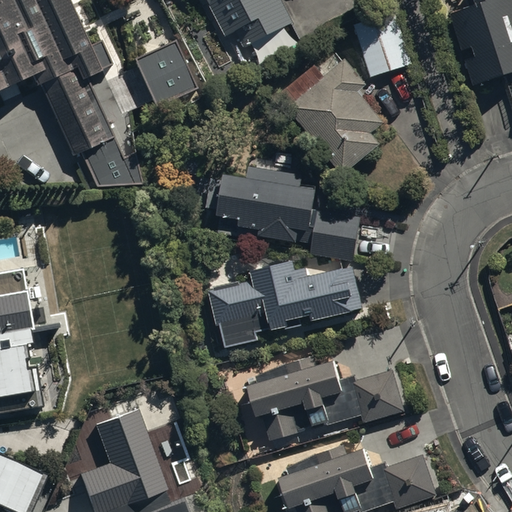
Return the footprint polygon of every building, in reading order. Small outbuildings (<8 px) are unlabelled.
[(0,0),(0,91),(36,76),(73,156),(82,152),(98,186),(143,183),(135,153),(125,158),(88,76),(114,63),(103,41),(92,45),(71,0),(0,0)] [(206,0),(225,35),(235,30),(243,46),(292,21),(281,0),(206,0)] [(511,0),(473,0),(475,3),(448,11),(460,50),(473,46),(475,52),(464,56),(472,83),(507,72),(511,87),(511,0)] [(394,10),(353,23),(370,76),(411,63),(394,10)] [(177,30),(124,53),(150,115),(203,92),(177,30)] [(314,62),(277,92),(343,173),(380,142),(372,132),(385,120),(359,89),(365,84),(344,58),(324,74),(314,62)] [(223,178),(209,176),(205,206),(216,207),(215,212),(239,215),(238,222),(258,225),(257,233),(309,239),(308,251),(352,257),(358,213),(328,209),(329,199),(313,197),(314,184),(308,183),(309,180),(286,177),(287,169),(247,164),(246,175),(223,172),(223,178)] [(250,280),(208,290),(216,326),(219,326),(225,347),(258,339),(257,334),(362,309),(351,266),(308,276),(306,267),(295,270),(293,260),(248,271),(250,280)] [(0,411),(43,404),(37,365),(26,366),(24,355),(31,353),(27,327),(32,326),(22,265),(0,268),(0,411)] [(285,361),(246,381),(256,413),(262,411),(269,437),(328,420),(328,422),(361,413),(364,421),(404,409),(392,367),(354,378),(353,374),(338,378),(333,358),(317,362),(314,353),(285,361)] [(174,511),(138,408),(94,423),(107,461),(79,471),(93,511),(101,511),(105,511),(174,511)] [(290,471),(278,474),(287,505),(294,504),(296,511),(344,511),(391,498),(394,507),(437,495),(424,452),(388,463),(387,459),(367,465),(362,446),(346,451),(344,442),(314,451),(315,455),(287,463),(290,471)] [(27,511),(45,473),(0,451),(0,503),(19,511),(27,511)]
